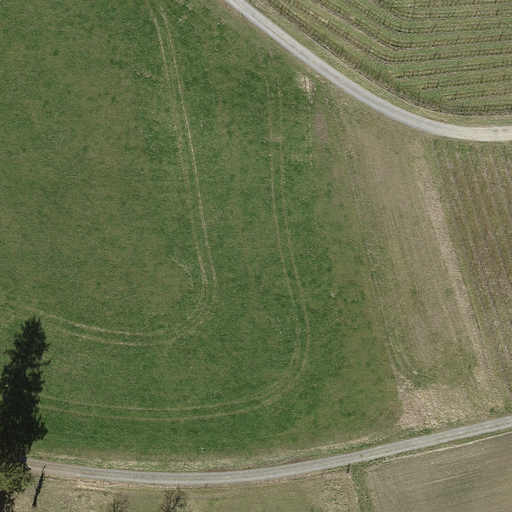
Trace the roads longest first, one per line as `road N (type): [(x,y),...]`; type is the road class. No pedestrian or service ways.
road 1 (track): [(0,460),(128,481),(277,479),(511,426)]
road 2 (track): [(511,133),(444,130),(398,114),(235,0)]
